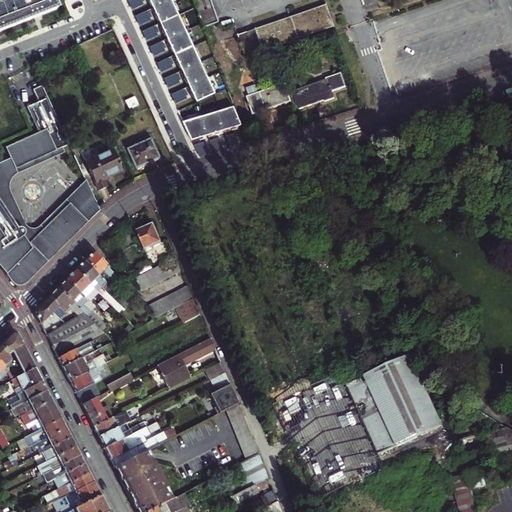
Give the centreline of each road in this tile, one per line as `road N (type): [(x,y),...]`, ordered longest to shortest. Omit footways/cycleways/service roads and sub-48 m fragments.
road 1 (residential): [(289,511),(158,187)]
road 2 (residential): [(511,77),(197,174)]
road 3 (tertiary): [(125,511),(19,307)]
road 4 (residential): [(197,174),(119,6),(93,16)]
road 5 (residential): [(158,187),(117,209),(19,307)]
